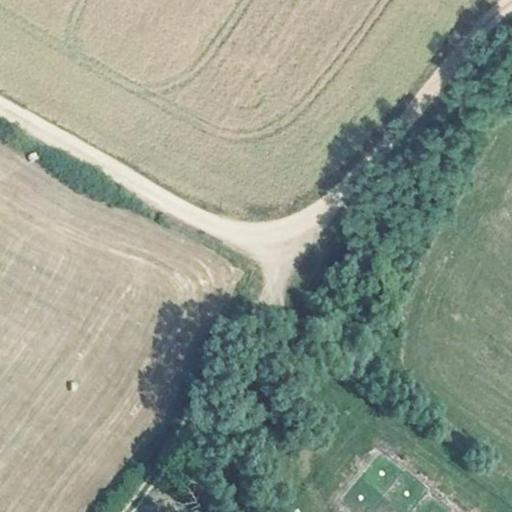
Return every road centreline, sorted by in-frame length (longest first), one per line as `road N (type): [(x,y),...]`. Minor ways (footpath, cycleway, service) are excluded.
road 1 (track): [(0,103),(207,223),(267,242),(300,235)]
road 2 (track): [(125,511),(300,235)]
road 3 (track): [(300,235),(511,1)]
